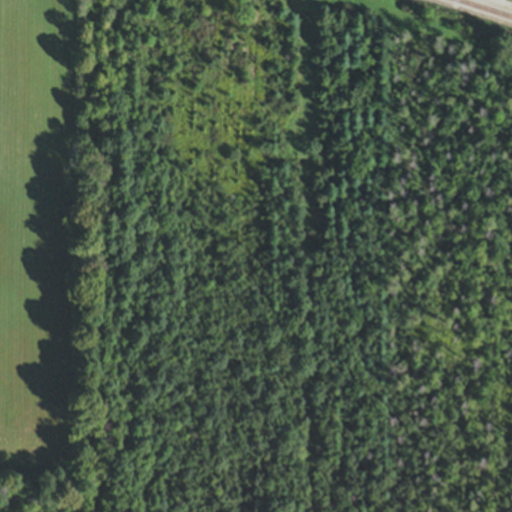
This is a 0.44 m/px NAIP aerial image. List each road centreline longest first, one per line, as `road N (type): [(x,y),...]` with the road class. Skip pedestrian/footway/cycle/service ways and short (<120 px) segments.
road 1 (track): [(307,0),(311,511)]
road 2 (track): [(511,52),(337,0)]
